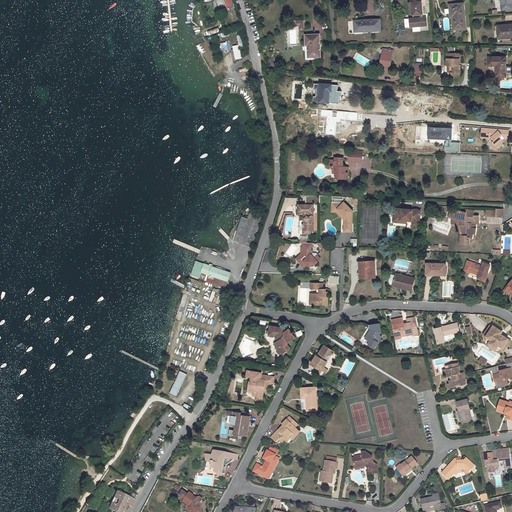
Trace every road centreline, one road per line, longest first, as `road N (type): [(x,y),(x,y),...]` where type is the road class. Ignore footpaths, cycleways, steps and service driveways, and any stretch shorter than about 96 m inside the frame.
road 1 (residential): [(239,0),(275,166),(244,306)]
road 2 (residential): [(511,435),(445,447),(381,511),(233,484)]
road 3 (residential): [(244,306),(204,395),(134,511)]
road 4 (residential): [(318,324),(378,303),(490,308),(511,319)]
road 5 (residential): [(233,484),(318,324)]
